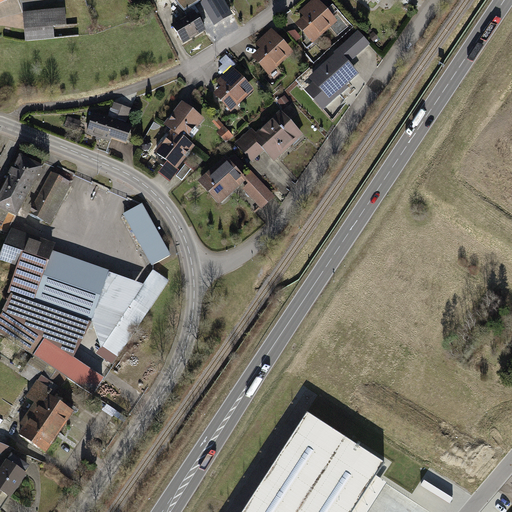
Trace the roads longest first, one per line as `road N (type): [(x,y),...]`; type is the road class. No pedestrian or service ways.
road 1 (primary): [(505,0),(165,511)]
road 2 (residential): [(193,271),(239,258),(283,222),(439,0)]
road 3 (secondary): [(78,511),(185,348),(193,271)]
road 4 (secondary): [(193,271),(179,224),(147,186),(0,122)]
road 5 (residential): [(124,92),(173,75),(276,0)]
